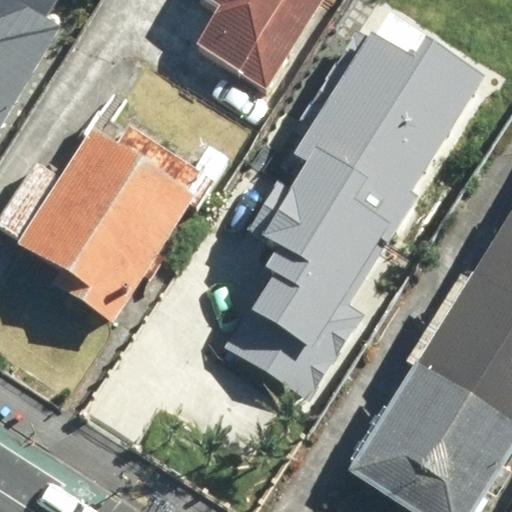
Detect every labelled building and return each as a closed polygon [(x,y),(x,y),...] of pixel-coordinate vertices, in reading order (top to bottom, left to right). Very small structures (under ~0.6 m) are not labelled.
[(58,0),(0,0),(0,129),(47,47),(36,40),(58,0)] [(193,0),(192,3),(211,15),(185,56),(258,102),(321,0),(193,0)] [(338,311),(375,253),(383,257),(409,215),(402,211),(472,100),(372,37),(239,245),(263,260),(247,286),(264,297),(222,363),(303,415),(360,325),(338,311)] [(100,160),(59,132),(0,220),(0,249),(61,290),(50,306),(99,339),(200,190),(118,134),(100,160)] [(476,511),(511,455),(511,209),(338,485),(380,511),(476,511)]
